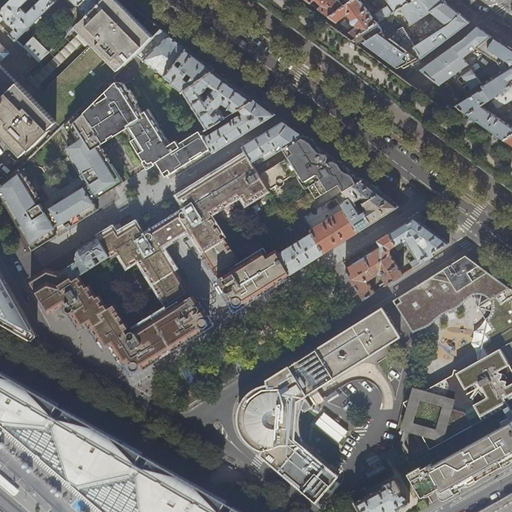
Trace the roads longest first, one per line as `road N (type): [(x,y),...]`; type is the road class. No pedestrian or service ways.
road 1 (secondary): [(178,0),(485,229)]
road 2 (residential): [(485,229),(214,406)]
road 3 (residential): [(125,388),(55,345),(0,249)]
